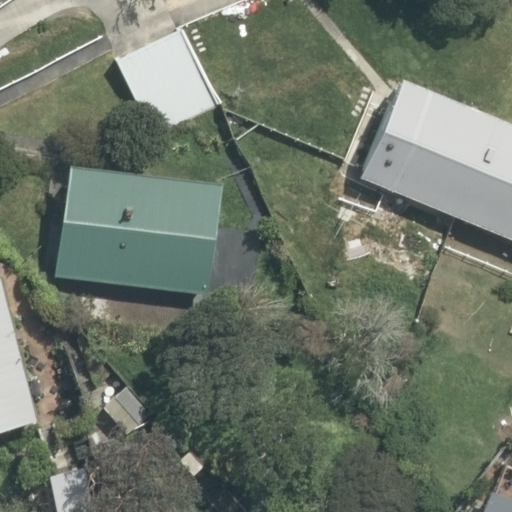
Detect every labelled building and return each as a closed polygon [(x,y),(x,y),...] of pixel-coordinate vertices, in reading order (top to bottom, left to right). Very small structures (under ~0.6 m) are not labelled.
[(183,23),(108,64),(147,135),(222,94),(183,23)] [(511,116),(401,69),(357,171),(511,237),(511,116)] [(215,168),(62,151),(49,274),(202,290),(215,168)] [(0,272),(0,425),(38,416),(0,272)] [(511,511),(511,452),(488,442),(458,511),(511,511)]
